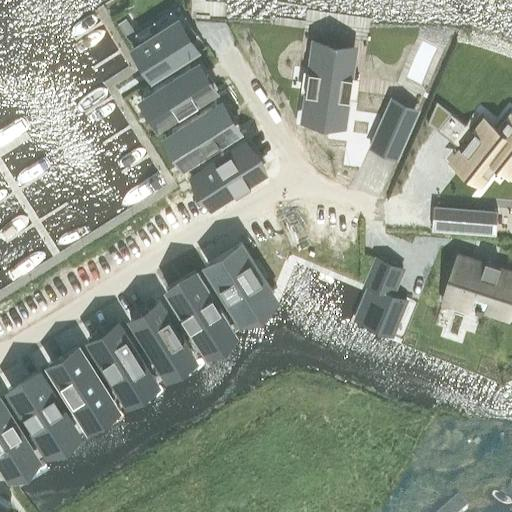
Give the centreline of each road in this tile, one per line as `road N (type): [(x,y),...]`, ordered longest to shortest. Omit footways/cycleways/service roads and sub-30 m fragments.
road 1 (residential): [(0,352),(302,176)]
road 2 (unknown): [(372,210),(440,214),(511,188)]
road 3 (residential): [(302,176),(230,56)]
